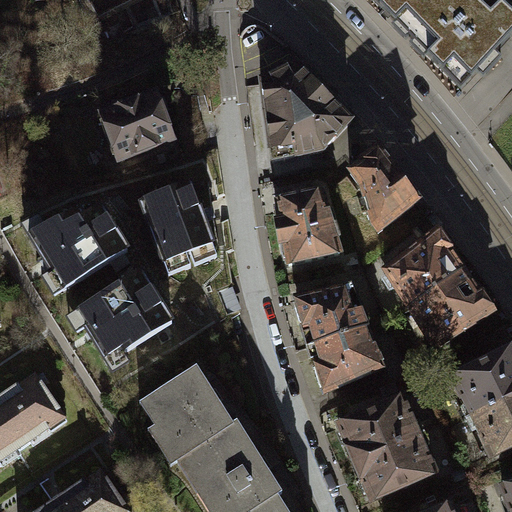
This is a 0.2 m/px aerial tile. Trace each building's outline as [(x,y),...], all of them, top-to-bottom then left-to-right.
[(410,38),(412,40),(451,0),(373,0),(396,24),(392,28),(406,42),(410,38)] [(496,54),(511,37),(511,4),(507,0),(505,0),(501,5),(496,0),(451,0),(412,40),(414,42),(410,46),(424,60),(428,56),(462,89),(477,73),(483,79),(502,60),(496,54)] [(297,66),(261,83),(272,163),(324,151),(350,121),(297,66)] [(166,71),(152,75),(155,87),(170,82),(166,71)] [(163,98),(154,96),(102,116),(118,160),(171,140),(163,119),(168,112),(163,98)] [(390,169),(377,152),(348,173),(357,185),(372,227),(376,232),(416,204),(402,184),(405,182),(394,166),(390,169)] [(213,247),(189,185),(141,203),(165,265),(213,247)] [(321,192),(276,202),(281,222),(275,224),(280,247),(285,246),(290,266),(341,255),(321,192)] [(79,212),(29,236),(64,292),(127,252),(101,210),(83,219),(79,212)] [(437,232),(384,272),(409,310),(464,270),(437,232)] [(493,312),(464,270),(409,310),(434,351),(493,312)] [(141,273),(77,313),(106,360),(121,350),(123,355),(173,325),(141,273)] [(350,288),(296,298),(299,305),(294,306),(300,324),(303,323),(311,346),(365,330),(350,288)] [(365,330),(311,346),(318,367),(314,369),(320,387),(324,386),(326,393),(380,370),(365,330)] [(451,380),(470,418),(511,397),(511,347),(473,366),(474,369),(451,380)] [(176,462),(181,459),(234,426),(197,368),(144,401),(162,430),(158,433),(176,462)] [(35,375),(0,399),(0,465),(66,419),(35,375)] [(511,397),(470,418),(489,456),(510,446),(511,448),(511,447),(511,397)] [(351,463),(355,464),(419,436),(403,398),(338,426),(347,447),(346,451),(351,463)] [(181,459),(214,511),(250,511),(278,495),(282,492),(238,423),(234,426),(181,459)] [(361,479),(371,502),(436,474),(419,436),(355,464),(353,469),(357,478),(361,479)] [(130,511),(101,470),(40,511),(130,511)] [(511,511),(511,484),(500,489),(508,511),(511,511)] [(288,511),(278,495),(250,511),(288,511)]
